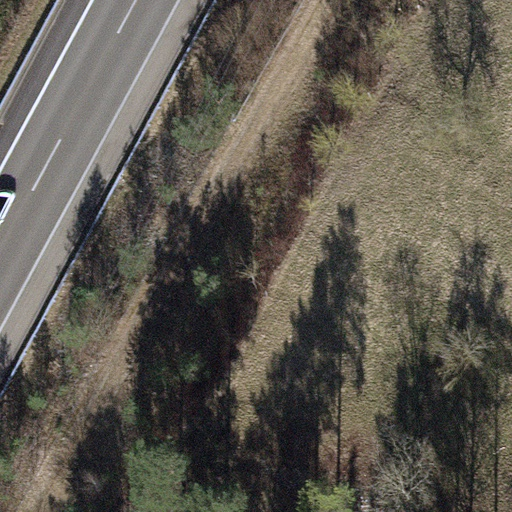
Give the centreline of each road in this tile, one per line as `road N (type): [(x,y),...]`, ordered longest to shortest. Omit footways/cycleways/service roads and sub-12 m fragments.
road 1 (track): [(340,0),(57,511)]
road 2 (trunk): [(138,0),(0,258)]
